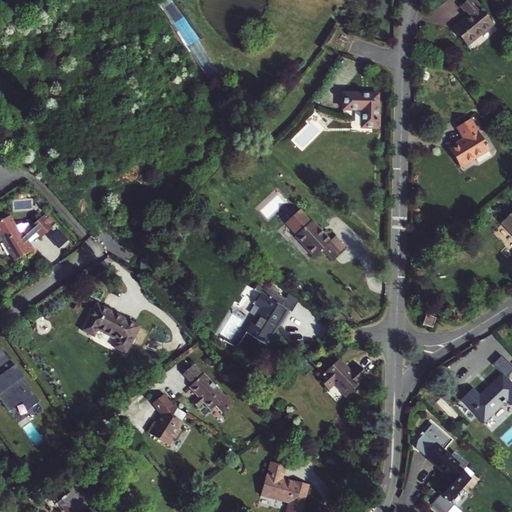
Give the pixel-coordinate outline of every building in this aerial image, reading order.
[(461,18),(445,31),(459,48),(484,28),(468,8),(471,6),(466,0),(462,0),(452,8),(461,18)] [(384,101),(350,97),(348,114),(366,116),(364,134),(379,136),(384,101)] [(449,152),(460,169),(489,151),(479,133),(478,134),(470,121),(458,129),(465,142),(449,152)] [(511,212),(501,224),(511,235),(511,212)] [(11,245),(23,265),(42,253),(37,245),(34,240),(39,236),(43,240),(44,242),(55,234),(47,222),(35,231),(37,233),(32,237),(29,238),(23,228),(17,219),(0,229),(0,234),(8,247),(11,245)] [(344,248),(337,240),(339,239),(336,235),(330,240),(312,221),(295,237),(315,258),(323,251),(331,260),(344,248)] [(32,237),(37,233),(35,231),(33,227),(23,228),(29,238),(32,237)] [(43,240),(39,236),(34,240),(37,245),(43,240)] [(260,308),(245,332),(266,345),(287,310),(281,306),(285,299),(272,291),(256,305),(260,308)] [(156,335),(110,310),(102,306),(88,334),(99,340),(102,334),(122,345),(119,351),(142,363),(156,335)] [(424,315),(420,323),(430,328),(434,319),(424,315)] [(40,405),(7,358),(0,362),(0,371),(3,377),(0,379),(0,400),(10,414),(24,404),(29,412),(40,405)] [(339,388),(337,390),(344,397),(368,376),(356,363),(350,370),(338,358),(317,379),(327,391),(335,384),(339,388)] [(213,405),(220,412),(231,402),(224,395),(223,397),(200,373),(199,374),(190,363),(179,374),(188,384),(185,387),(194,397),(195,399),(190,404),(194,408),(199,403),(207,411),(213,405)] [(462,400),(483,422),(490,416),(489,415),(506,398),(511,404),(511,384),(502,374),(478,397),(471,391),(462,400)] [(142,431),(163,445),(169,437),(171,439),(177,430),(175,428),(179,422),(169,415),(174,408),(169,404),(160,393),(149,403),(158,414),(153,422),(151,421),(150,420),(142,431)] [(151,421),(153,422),(158,414),(149,403),(147,404),(156,414),(151,421)] [(447,474),(433,489),(448,502),(471,478),(457,466),(459,464),(438,445),(427,457),(447,474)] [(286,511),(300,511),(308,485),(294,481),(294,483),(281,479),(284,468),(270,464),(267,477),(266,477),(260,497),(288,504),(286,511)] [(69,495),(57,505),(62,511),(80,511),(81,511),(80,510),(69,495)]
